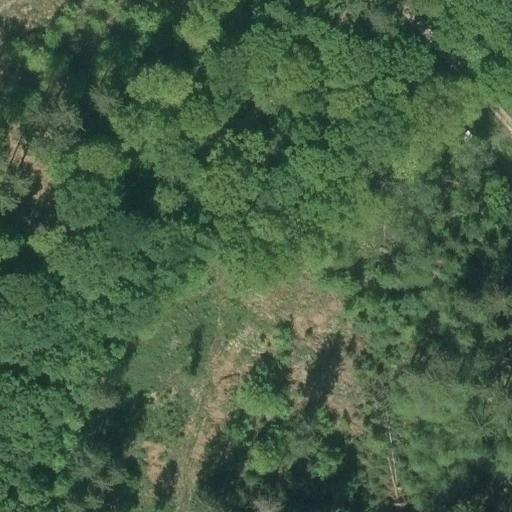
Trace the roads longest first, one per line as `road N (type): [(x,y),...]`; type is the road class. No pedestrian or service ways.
road 1 (track): [(391,0),(0,403)]
road 2 (track): [(396,0),(511,133)]
